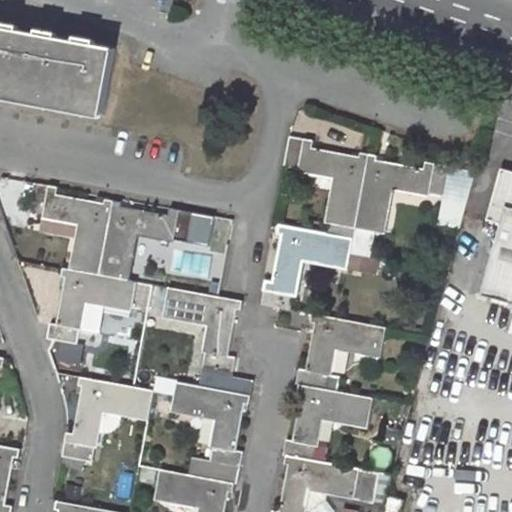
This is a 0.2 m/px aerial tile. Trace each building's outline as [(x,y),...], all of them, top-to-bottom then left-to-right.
[(0,96),(103,116),(116,50),(97,46),(97,43),(77,39),(76,41),(59,38),(59,36),(39,32),(39,35),(21,30),(21,28),(1,24),(1,27),(0,26),(0,96)] [(338,175),(329,223),(357,228),(371,154),(362,152),(362,157),(314,147),(316,141),(291,137),(286,166),(338,175)] [(371,154),(357,228),(384,233),(393,186),(446,196),(452,166),(427,162),(425,169),(380,160),(380,156),(371,154)] [(453,168),(441,224),(464,229),(476,173),(453,168)] [(511,170),(502,168),(487,220),(503,224),(483,296),(511,303),(511,170)] [(35,182),(29,213),(82,224),(73,270),(100,274),(114,201),(106,200),(105,204),(59,195),(60,187),(35,182)] [(170,216),(122,207),(123,203),(114,201),(100,274),(127,280),(136,233),(211,247),(217,217),(171,208),(170,216)] [(282,224),(280,234),(285,234),(276,282),(267,280),(263,305),(293,311),(303,257),(349,266),(349,268),(378,274),(381,258),(352,253),(355,239),(282,224)] [(65,268),(63,278),(67,278),(58,324),(52,323),(48,338),(78,345),(87,300),(149,312),(154,285),(127,280),(100,274),(73,270),(65,268)] [(255,381),(233,378),(237,357),(230,356),(239,310),(242,311),(244,301),(170,288),(164,315),(211,324),(200,386),(252,396),(255,381)] [(343,377),(331,375),(336,346),(383,354),(388,328),(314,314),(312,322),(317,324),(309,371),(301,369),(298,384),(301,385),(339,392),(343,377)] [(65,344),(62,362),(84,366),(87,348),(65,344)] [(68,432),(63,457),(93,462),(104,410),(150,419),(155,391),(81,377),(80,385),(83,386),(75,433),(68,432)] [(193,461),(190,475),(236,484),(239,484),(245,452),(238,450),(247,404),(251,405),(252,396),(200,386),(179,382),(173,410),(220,420),(213,462),(197,459),(193,461)] [(287,440),(285,454),(288,455),(314,460),(323,418),(370,426),(375,399),(339,392),(301,385),(299,393),(303,394),(294,441),(287,440)] [(0,511),(13,511),(15,506),(7,505),(15,458),(20,458),(21,450),(0,446),(0,511)] [(305,511),(310,487),(331,491),(356,496),(355,500),(376,504),(382,473),(314,460),(288,455),(286,463),(290,465),(281,511),(274,511),(273,511),(305,511)] [(225,511),(229,492),(234,493),(236,484),(162,470),(157,497),(203,506),(201,511),(225,511)] [(310,487),(305,511),(312,511),(330,497),(331,491),(310,487)] [(390,495),(384,511),(403,511),(407,500),(390,495)] [(119,511),(58,501),(56,510),(61,511),(60,511),(119,511)]
